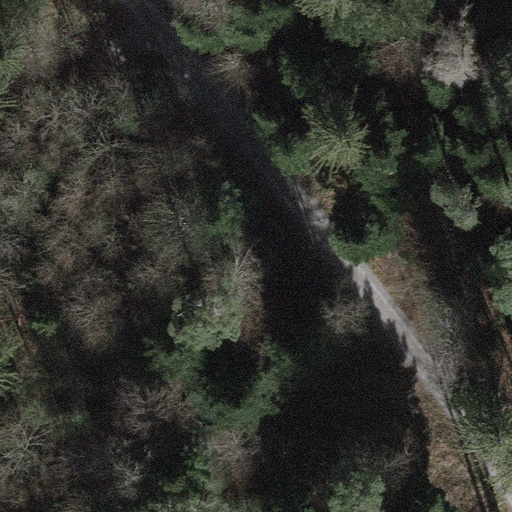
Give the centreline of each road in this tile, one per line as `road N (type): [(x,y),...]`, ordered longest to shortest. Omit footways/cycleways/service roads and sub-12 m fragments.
road 1 (track): [(511,484),(369,283),(184,83)]
road 2 (track): [(0,508),(52,479),(104,422),(184,83)]
